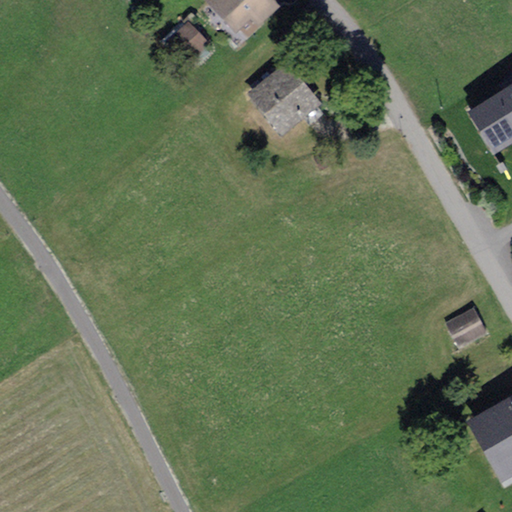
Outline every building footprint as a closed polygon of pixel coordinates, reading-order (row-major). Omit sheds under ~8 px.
[(271,2),(269,0),(206,0),(238,33),(271,2)] [(203,39),(183,21),(167,38),(186,56),(203,39)] [(279,131),(314,101),(280,62),(245,92),(279,131)] [(511,80),(467,107),(493,151),(511,139),(511,80)] [(447,320),(459,342),(483,329),(471,307),(447,320)] [(511,462),(511,396),(511,394),(470,417),(500,469),(511,462)]
